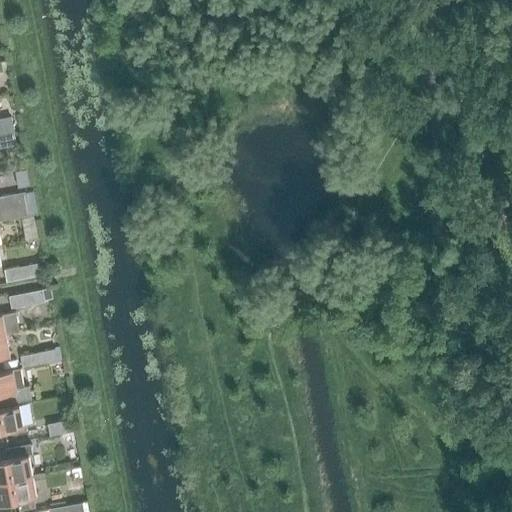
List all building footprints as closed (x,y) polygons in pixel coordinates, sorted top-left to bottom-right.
[(0,147),(16,144),(13,132),(0,134),(0,147)] [(0,208),(27,203),(25,191),(0,195),(0,208)] [(27,203),(0,208),(0,220),(29,215),(27,203)] [(40,274),(37,262),(4,269),(6,281),(40,274)] [(45,302),(42,289),(8,295),(11,307),(45,302)] [(0,312),(0,334),(5,333),(19,331),(15,310),(0,312)] [(0,356),(9,355),(5,333),(0,334),(0,356)] [(54,347),(53,349),(55,360),(61,359),(59,346),(54,347)] [(53,349),(20,355),(22,367),(55,360),(53,349)] [(23,386),(20,367),(0,370),(0,404),(31,399),(28,385),(23,386)] [(19,404),(0,407),(0,430),(23,426),(19,404)] [(69,432),(67,419),(47,423),(49,435),(69,432)] [(0,458),(0,480),(32,475),(28,454),(32,453),(30,444),(6,448),(2,458),(0,458)] [(36,496),(32,475),(0,480),(0,502),(17,499),(33,497),(36,496)] [(33,497),(17,499),(19,510),(35,507),(33,497)] [(83,511),(82,503),(48,508),(48,511),(83,511)]
